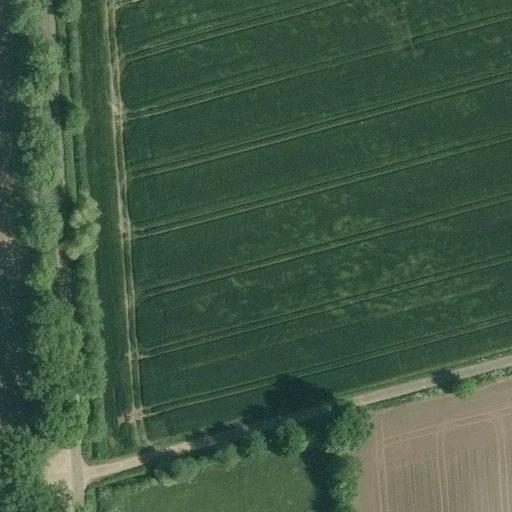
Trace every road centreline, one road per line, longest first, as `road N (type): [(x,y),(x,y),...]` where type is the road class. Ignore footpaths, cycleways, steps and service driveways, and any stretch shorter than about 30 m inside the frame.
road 1 (residential): [(75,479),(46,0)]
road 2 (unclassified): [(511,362),(75,479)]
